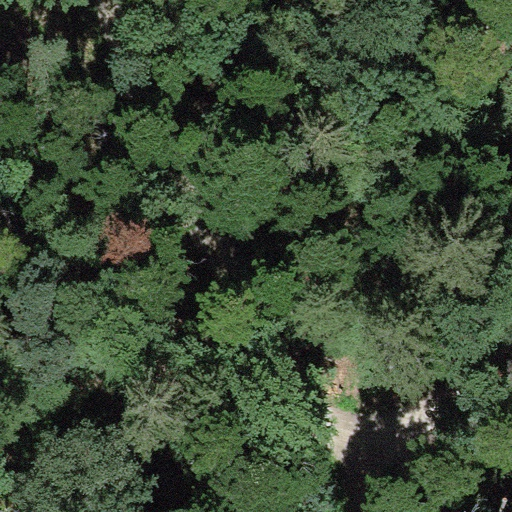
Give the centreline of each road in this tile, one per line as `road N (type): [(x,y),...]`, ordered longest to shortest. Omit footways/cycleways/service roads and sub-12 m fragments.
road 1 (track): [(118,0),(142,75),(365,511)]
road 2 (track): [(511,337),(419,423),(370,511)]
